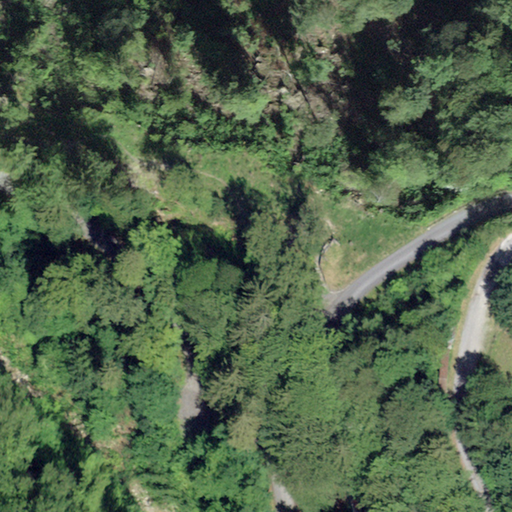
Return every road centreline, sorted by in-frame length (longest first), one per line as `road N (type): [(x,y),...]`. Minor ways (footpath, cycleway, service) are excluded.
road 1 (unclassified): [(0,181),(78,222),(125,263),(244,410),(274,456),(288,511)]
road 2 (unclassified): [(371,511),(329,384),(332,324),(346,300),(394,263),(492,202),(511,199)]
road 3 (track): [(511,249),(498,261),(460,363),(463,435),(490,511)]
